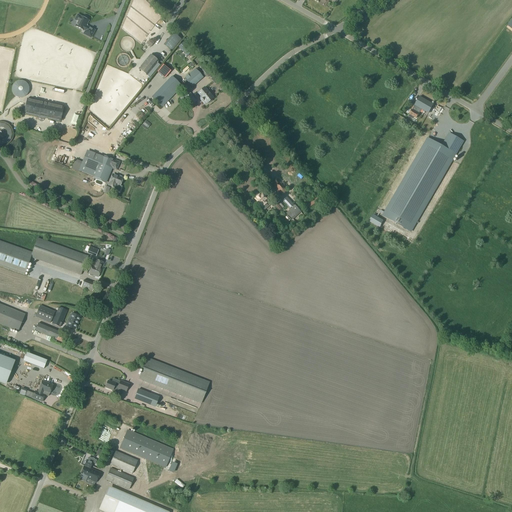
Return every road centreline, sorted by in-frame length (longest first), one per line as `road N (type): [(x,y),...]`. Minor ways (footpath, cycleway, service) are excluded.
road 1 (unclassified): [(30,511),(171,158),(285,58),(335,29)]
road 2 (unclassified): [(511,130),(335,29)]
